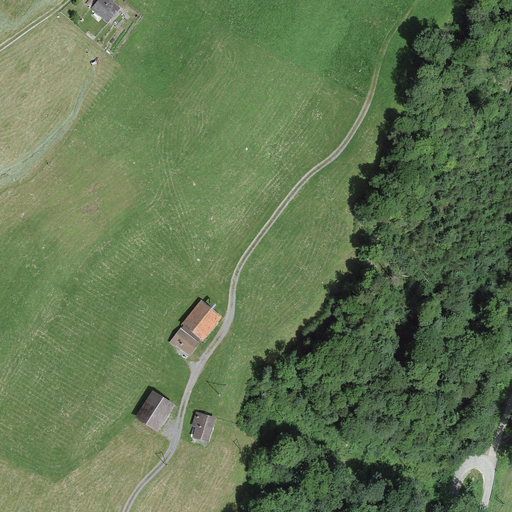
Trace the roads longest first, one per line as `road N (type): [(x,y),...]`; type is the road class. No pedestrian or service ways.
road 1 (track): [(412,0),(381,52),(361,115),(330,159),(294,187),(238,273),(231,319),(201,364),(173,449),(129,497),(127,511)]
road 2 (unclassified): [(449,511),(466,465),(476,461),(490,473),(482,511)]
